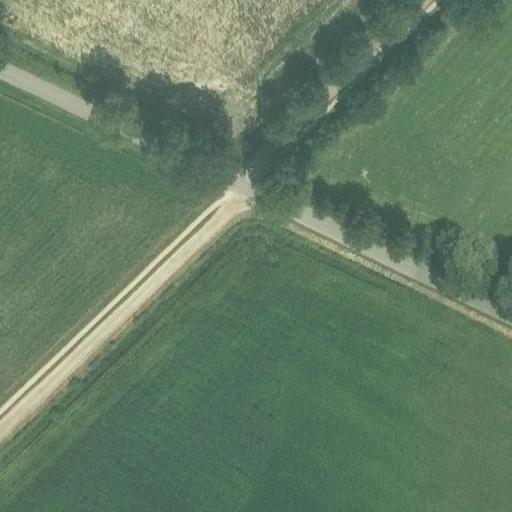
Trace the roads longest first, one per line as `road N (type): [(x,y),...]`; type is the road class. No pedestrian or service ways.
road 1 (unclassified): [(511,317),(0,70)]
road 2 (track): [(251,191),(0,436)]
road 3 (track): [(444,0),(251,191)]
